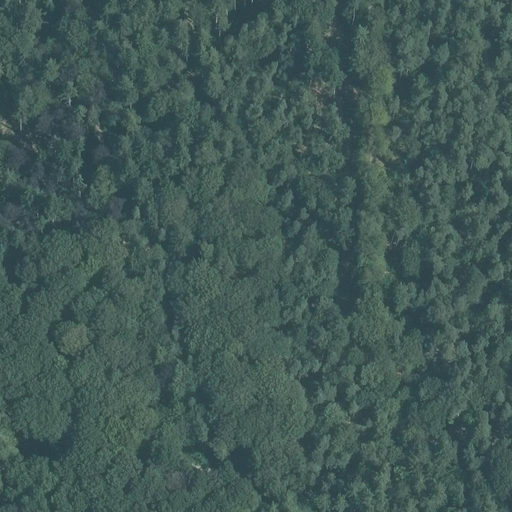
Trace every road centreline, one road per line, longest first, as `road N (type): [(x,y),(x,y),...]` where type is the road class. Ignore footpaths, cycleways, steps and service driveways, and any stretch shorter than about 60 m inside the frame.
road 1 (track): [(385,481),(392,357),(368,314),(368,0)]
road 2 (track): [(183,470),(134,297),(74,0)]
road 3 (track): [(183,470),(288,485),(448,478),(511,501)]
road 4 (track): [(7,474),(183,470)]
